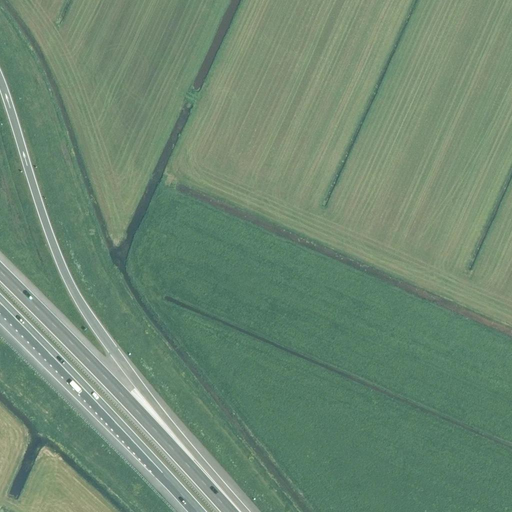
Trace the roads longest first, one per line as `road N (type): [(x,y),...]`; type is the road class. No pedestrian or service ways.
road 1 (motorway): [(235,511),(82,308),(40,210),(0,81)]
road 2 (motorway): [(228,511),(0,272)]
road 3 (motorway): [(0,304),(195,511)]
